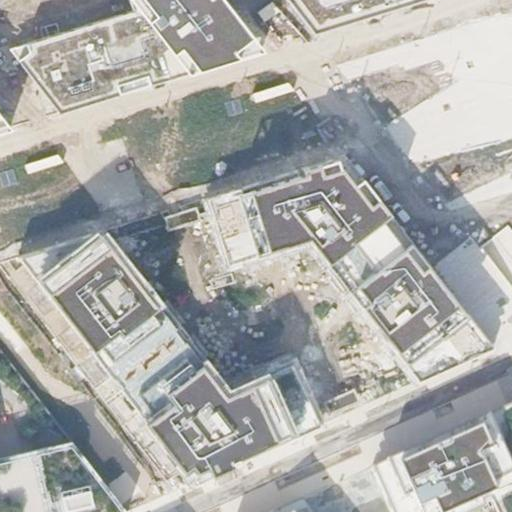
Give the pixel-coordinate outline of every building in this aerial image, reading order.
[(224,0),(127,0),(131,10),(8,49),(58,113),(263,50),(224,0)] [(287,0),(314,34),(422,0),(287,0)] [(0,131),(10,128),(0,114),(0,131)] [(345,155),(206,198),(227,265),(307,240),(417,382),(494,347),(345,155)] [(193,483),(320,425),(292,362),(225,392),(198,358),(191,364),(180,350),(188,344),(172,324),(164,330),(153,316),(161,310),(100,231),(17,257),(97,360),(105,354),(116,368),(108,374),(123,394),(131,388),(142,401),(134,408),(193,483)] [(511,511),(511,404),(371,468),(390,511),(455,511),(490,497),(497,511),(511,511)] [(0,511),(126,511),(71,440),(34,449),(0,456),(0,511)] [(310,511),(301,500),(274,511),(310,511)]
